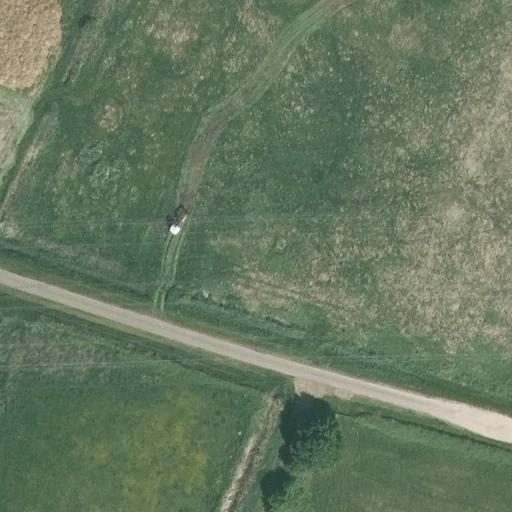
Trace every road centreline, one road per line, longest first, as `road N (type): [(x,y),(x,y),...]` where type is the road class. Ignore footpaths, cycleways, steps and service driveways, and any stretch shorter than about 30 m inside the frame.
road 1 (unclassified): [(316,375),(0,276)]
road 2 (track): [(316,375),(511,429)]
road 3 (track): [(316,375),(258,511)]
